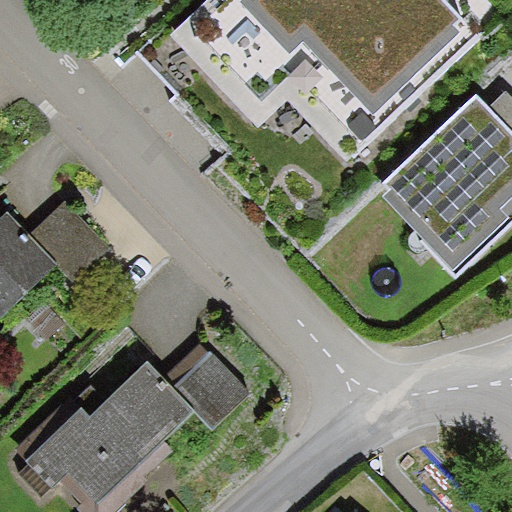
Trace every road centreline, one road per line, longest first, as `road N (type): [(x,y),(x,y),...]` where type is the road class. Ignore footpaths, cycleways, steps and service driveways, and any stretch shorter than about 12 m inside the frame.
road 1 (residential): [(377,412),(0,18)]
road 2 (residential): [(377,412),(245,511)]
road 3 (residential): [(511,380),(377,412)]
